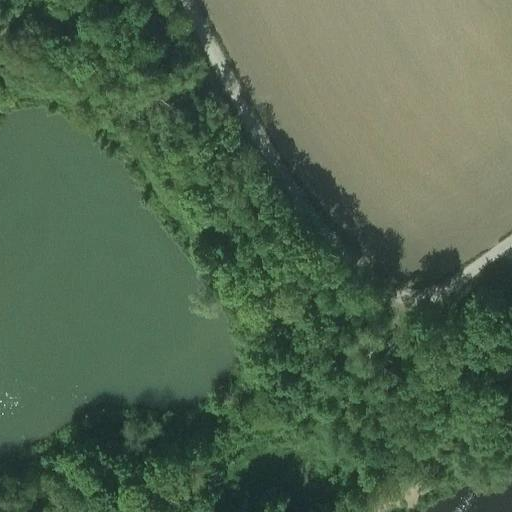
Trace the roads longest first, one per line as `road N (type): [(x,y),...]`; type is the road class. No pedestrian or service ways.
road 1 (residential): [(184,0),(228,90),(356,268),(397,295),(447,290),(511,245)]
road 2 (track): [(0,117),(26,103),(57,109),(96,132),(129,166),(144,209),(227,323),(229,356)]
